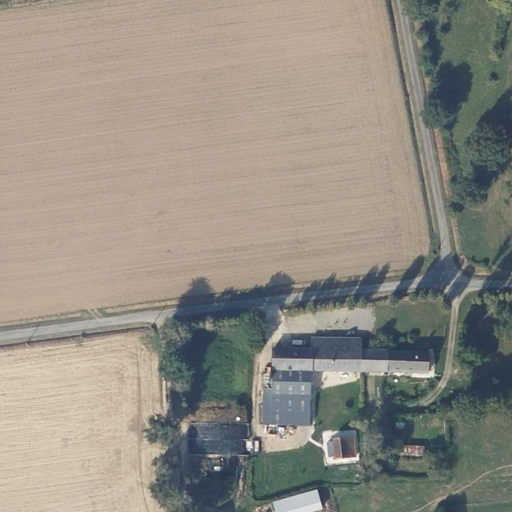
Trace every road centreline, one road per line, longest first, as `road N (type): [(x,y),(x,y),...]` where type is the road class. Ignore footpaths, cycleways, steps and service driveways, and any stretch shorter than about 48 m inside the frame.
road 1 (unclassified): [(0,337),(451,284)]
road 2 (residential): [(451,284),(398,0)]
road 3 (track): [(162,314),(188,484),(269,479)]
